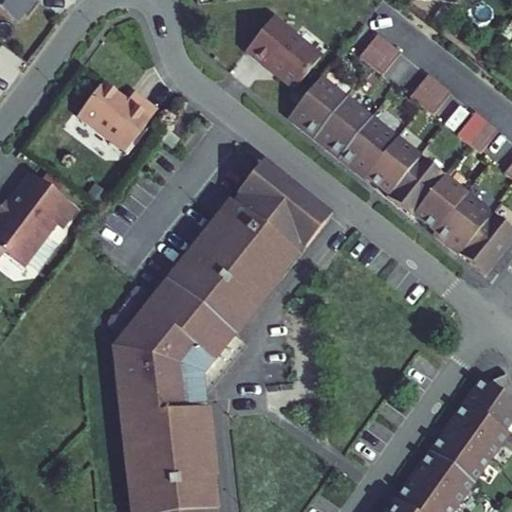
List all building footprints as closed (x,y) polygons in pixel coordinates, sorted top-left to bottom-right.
[(0,0),(0,11),(17,24),(23,17),(27,21),(40,4),(34,0),(0,0)] [(268,68),(294,90),(320,57),(294,36),(295,34),(274,17),(245,53),(266,70),(268,68)] [(360,60),(371,69),(389,46),(377,38),(360,60)] [(389,46),(371,69),(383,78),(401,55),(389,46)] [(411,99),(423,108),(440,85),(428,77),(411,99)] [(314,140),(315,137),(346,99),(320,78),(289,117),(300,125),(298,127),(314,140)] [(102,84),(77,118),(125,154),(157,112),(134,95),(127,103),(102,84)] [(452,95),(440,85),(423,108),(434,117),(452,95)] [(323,147),(338,160),(371,119),(346,99),(315,137),(324,144),(323,147)] [(457,137),(469,147),(487,125),(475,116),(457,137)] [(355,169),(366,177),(396,139),(371,119),(338,160),(353,171),(355,169)] [(487,125),(469,147),(481,156),(498,134),(487,125)] [(163,129),(156,138),(172,149),(178,141),(163,129)] [(366,177),(389,196),(419,158),(396,139),(366,177)] [(387,198),(412,218),(414,216),(444,177),(419,158),(389,196),(387,198)] [(214,511),(211,479),(214,478),(211,444),(207,444),(203,401),(200,377),(212,362),(213,364),(233,338),(235,337),(234,336),(255,310),(256,311),(277,283),(275,281),(296,255),(293,252),(300,244),(305,248),(330,217),(303,196),(301,198),(288,188),(290,185),(262,163),(239,192),(242,194),(226,214),(222,211),(113,348),(116,385),(119,384),(127,452),(124,452),(128,487),(130,487),(132,511),(214,511)] [(0,255),(2,252),(18,265),(26,264),(27,263),(45,239),(56,225),(66,223),(76,209),(52,192),(40,183),(32,177),(19,194),(16,192),(8,203),(3,204),(0,207),(0,255)] [(414,216),(435,233),(466,195),(444,177),(414,216)] [(43,179),(40,183),(52,192),(55,188),(43,179)] [(457,255),(459,256),(491,215),(466,195),(435,233),(433,235),(449,248),(451,246),(459,252),(457,255)] [(459,256),(484,276),(511,241),(511,231),(491,215),(459,256)] [(45,239),(27,263),(39,272),(57,248),(45,239)] [(200,377),(203,401),(205,399),(245,348),(233,338),(213,364),(212,362),(200,377)] [(452,511),(455,508),(472,484),(489,460),(507,435),(503,433),(511,420),(511,388),(506,375),(487,384),(482,380),(464,405),(454,419),(455,420),(448,430),(441,440),(440,439),(430,453),(419,468),(420,468),(413,479),(407,488),(406,487),(395,502),(397,504),(391,511),(452,511)]
